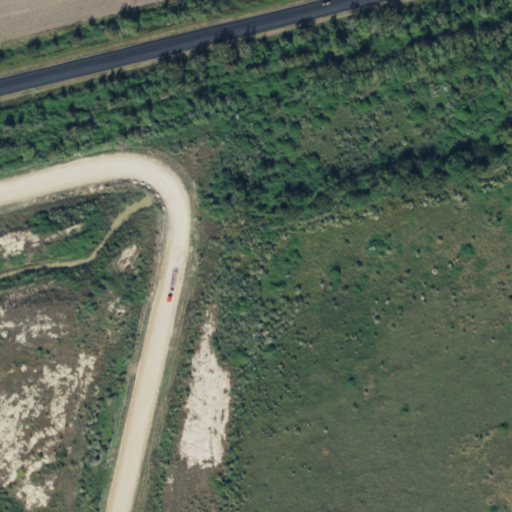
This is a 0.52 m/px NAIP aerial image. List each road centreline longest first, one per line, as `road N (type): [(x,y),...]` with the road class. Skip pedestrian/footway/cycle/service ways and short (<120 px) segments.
road 1 (track): [(0,192),(124,164),(160,175),(183,207),(115,511)]
road 2 (secondary): [(0,85),(353,0)]
